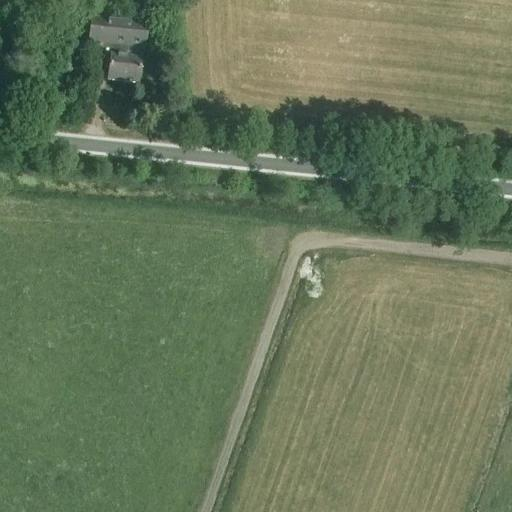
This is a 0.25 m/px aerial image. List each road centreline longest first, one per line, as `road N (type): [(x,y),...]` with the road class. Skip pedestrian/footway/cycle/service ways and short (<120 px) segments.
road 1 (unclassified): [(511,188),(0,135)]
road 2 (track): [(203,511),(301,246),(338,240),(511,259)]
